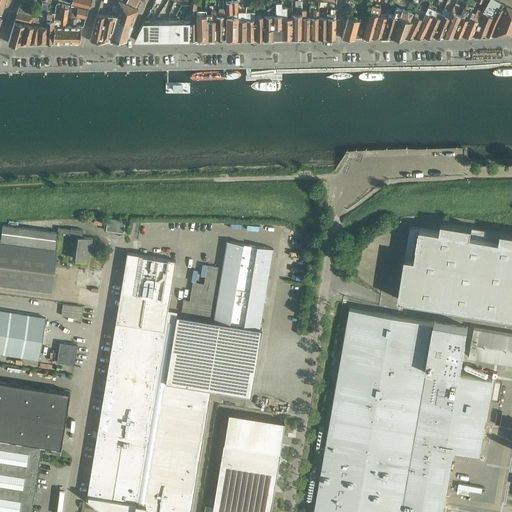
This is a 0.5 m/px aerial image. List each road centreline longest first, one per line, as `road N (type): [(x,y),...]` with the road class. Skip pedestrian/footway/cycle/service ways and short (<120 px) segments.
road 1 (unclassified): [(0,187),(338,177)]
road 2 (unclassified): [(291,511),(338,177)]
road 3 (unclassified): [(69,511),(108,256),(127,243),(175,243)]
road 4 (residential): [(125,46),(337,42)]
road 5 (residential): [(337,42),(511,41)]
road 6 (residential): [(338,177),(511,173)]
